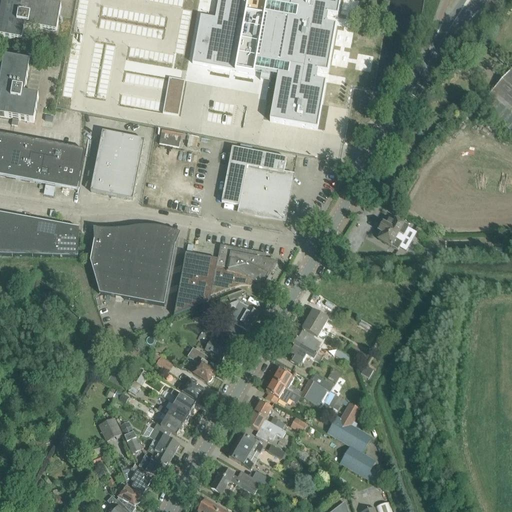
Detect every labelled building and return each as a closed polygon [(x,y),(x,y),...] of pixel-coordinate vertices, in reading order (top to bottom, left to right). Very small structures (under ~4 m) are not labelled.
[(57,33),(61,7),(25,0),(24,4),(3,0),(2,0),(0,15),(0,37),(22,41),(25,27),(57,33)] [(218,0),(215,19),(201,17),(198,34),(193,64),(236,72),(254,75),(255,73),(261,75),(261,79),(270,81),(271,76),(278,78),(270,122),(318,130),(326,83),(317,81),(318,72),(328,74),(336,26),(327,24),(328,15),(338,17),(340,0),(218,0)] [(25,94),(30,63),(4,58),(0,81),(0,95),(1,95),(0,101),(0,116),(13,119),(12,126),(17,127),(19,120),(34,123),(39,97),(25,94)] [(511,70),(491,95),(511,113),(511,70)] [(185,80),(170,78),(164,113),(179,116),(185,80)] [(145,141),(103,133),(91,193),(133,201),(145,141)] [(0,176),(18,180),(26,140),(6,136),(0,168),(0,176)] [(38,184),(45,143),(26,140),(18,180),(38,184)] [(58,187),(65,147),(45,143),(38,184),(58,187)] [(85,151),(65,147),(58,187),(78,191),(85,151)] [(285,223),(295,175),(284,173),(287,159),(232,148),(222,203),(239,206),(239,210),(238,214),(285,223)] [(55,189),(46,187),(44,196),(54,198),(55,189)] [(0,255),(13,256),(20,218),(0,214),(0,255)] [(33,257),(39,222),(20,218),(13,256),(33,257)] [(383,224),(379,231),(382,234),(379,240),(398,252),(400,248),(407,252),(417,234),(415,232),(409,229),(410,228),(396,220),(394,223),(388,220),(385,225),(383,224)] [(53,257),(59,225),(39,222),(33,257),(53,257)] [(78,258),(79,230),(79,229),(59,225),(53,257),(78,258)] [(165,307),(176,243),(178,237),(137,229),(135,239),(124,299),(165,307)] [(124,299),(135,239),(96,232),(90,262),(100,295),(124,299)] [(185,254),(173,317),(208,303),(212,296),(240,287),(241,286),(242,286),(243,286),(244,286),(246,286),(247,286),(248,286),(249,287),(250,287),(251,287),(251,286),(250,285),(252,281),(253,281),(257,283),(264,287),(263,286),(276,263),(265,261),(266,254),(260,253),(221,246),(218,260),(185,254)] [(238,302),(229,305),(237,309),(234,314),(233,314),(232,315),(233,316),(229,322),(236,325),(231,333),(238,337),(242,340),(244,336),(246,332),(249,333),(259,314),(243,305),(238,302)] [(343,312),(338,309),(334,315),(339,318),(343,312)] [(314,311),(302,330),(318,339),(323,331),(327,333),(333,323),(329,320),(314,311)] [(298,339),(295,343),(324,358),(327,353),(321,350),(313,346),(316,340),(302,332),(301,333),(299,333),(297,337),(298,339)] [(206,351),(223,360),(228,352),(211,342),(206,351)] [(291,348),(289,351),(289,353),(289,354),(293,356),(290,361),(301,367),(304,362),(307,358),(320,365),(324,358),(295,343),(293,347),(291,348)] [(193,350),(187,358),(199,365),(193,374),(208,384),(209,383),(210,383),(212,380),(212,378),(215,373),(207,367),(208,366),(205,363),(208,358),(193,350)] [(350,358),(342,353),(338,351),(335,356),(347,364),(348,362),(351,364),(353,359),(350,358)] [(161,359),(156,366),(169,374),(173,367),(161,359)] [(375,371),(367,366),(362,375),(370,379),(375,371)] [(292,377),(279,370),(273,382),(301,399),(301,398),(318,408),(323,400),(339,410),(343,403),(329,395),(330,393),(310,382),(309,381),(303,393),(291,387),(295,380),(292,378),(292,377)] [(314,375),(310,382),(330,393),(334,387),(314,375)] [(186,378),(177,391),(182,394),(198,403),(198,402),(200,401),(202,398),(201,397),(204,391),(196,387),(198,385),(186,378)] [(301,399),(273,382),(266,393),(269,394),(266,400),(276,406),(280,401),(287,405),(290,400),(298,405),(301,399)] [(131,386),(128,392),(136,396),(139,391),(131,386)] [(173,391),(171,395),(178,399),(174,406),(190,416),(191,414),(192,415),(194,411),(193,410),(196,405),(180,395),(173,391)] [(123,395),(118,402),(125,406),(130,399),(123,395)] [(350,405),(346,402),(344,401),(343,403),(349,406),(341,420),(337,418),(327,435),(349,448),(363,457),(363,455),(373,439),(352,427),(361,411),(350,405)] [(174,406),(169,403),(165,409),(161,406),(157,412),(167,417),(184,427),(187,421),(188,422),(190,418),(189,417),(190,416),(174,406)] [(273,409),(261,403),(254,415),(266,422),(273,409)] [(271,424),(266,422),(254,415),(247,426),(259,433),(257,438),(266,443),(269,438),(273,441),(276,435),(283,439),(286,433),(275,427),(271,424)] [(167,417),(164,422),(160,420),(157,425),(161,428),(172,434),(177,437),(180,432),(182,432),(184,429),(183,428),(184,427),(167,417)] [(274,419),(271,424),(275,427),(279,421),(274,419)] [(296,419),(291,428),(303,436),(308,426),(296,419)] [(115,420),(99,427),(106,443),(122,436),(115,420)] [(127,424),(120,427),(124,438),(134,433),(132,428),(129,429),(127,424)] [(161,428),(157,425),(153,431),(151,435),(149,438),(154,441),(159,444),(176,453),(180,445),(169,439),(172,434),(161,428)] [(134,433),(124,438),(127,443),(136,439),(137,439),(140,436),(134,433)] [(264,449),(242,436),(235,447),(254,458),(257,453),(261,455),(264,449)] [(139,444),(139,445),(142,443),(137,439),(136,439),(127,443),(129,449),(139,444)] [(176,453),(159,444),(154,441),(152,445),(150,448),(155,451),(156,452),(171,461),(176,453)] [(142,451),(139,445),(139,444),(129,449),(132,455),(142,451)] [(272,446),(268,453),(282,461),(286,454),(272,446)] [(254,458),(235,447),(229,458),(251,471),(254,465),(251,464),(254,458)] [(118,448),(112,451),(118,462),(124,459),(118,448)] [(155,451),(150,448),(148,452),(153,455),(151,458),(146,456),(152,464),(155,465),(156,464),(166,470),(171,461),(156,452),(155,451)] [(377,463),(363,455),(363,457),(349,448),(340,465),(377,486),(383,476),(373,470),(377,463)] [(101,456),(94,459),(96,466),(104,462),(101,456)] [(161,479),(166,470),(156,464),(155,465),(152,464),(146,456),(145,456),(139,467),(147,472),(161,479)] [(152,481),(137,472),(128,468),(122,469),(127,485),(144,495),(152,481)] [(261,484),(253,479),(248,476),(242,473),(238,480),(234,477),(234,476),(223,469),(211,489),(223,496),(230,483),(254,497),(261,484)] [(256,473),(253,479),(261,484),(266,487),(270,481),(256,473)] [(143,497),(126,488),(122,485),(118,492),(121,493),(117,499),(119,500),(117,502),(127,511),(134,511),(136,509),(135,508),(137,504),(138,504),(140,502),(141,502),(142,500),(142,498),(143,497)] [(225,511),(205,500),(197,511),(225,511)] [(127,511),(116,501),(106,511),(127,511)]
